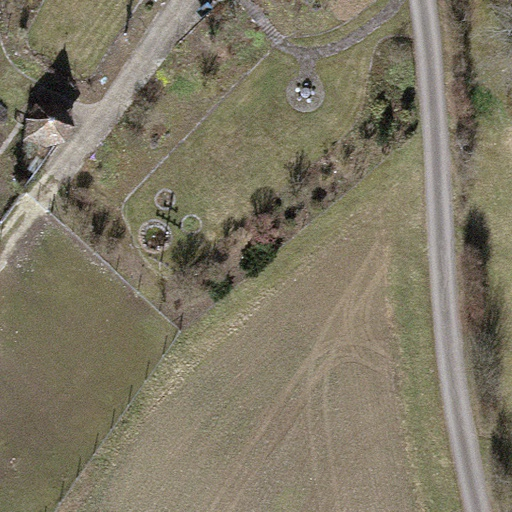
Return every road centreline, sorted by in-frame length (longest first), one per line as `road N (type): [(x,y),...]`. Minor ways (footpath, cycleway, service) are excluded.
road 1 (track): [(484,511),(451,367),(425,0)]
road 2 (track): [(70,166),(192,0)]
